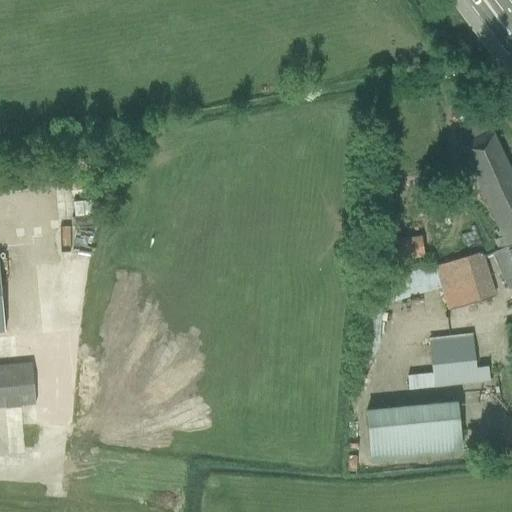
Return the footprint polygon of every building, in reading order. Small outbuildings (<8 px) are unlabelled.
[(473,141),(460,145),(475,179),(493,218),(502,236),(506,247),(491,253),(508,288),(511,286),(511,176),(491,132),(473,141)] [(97,189),(71,190),(72,222),(98,221),(97,189)] [(419,217),(443,210),(437,192),(413,199),(419,217)] [(419,225),(380,230),(384,262),(424,257),(419,225)] [(451,261),(435,266),(439,283),(442,282),(450,310),(464,305),(493,296),(480,252),(451,261)] [(436,374),(406,378),(408,390),(489,381),(487,369),(475,371),(473,362),(471,333),(450,336),(429,340),(436,374)] [(31,363),(0,365),(0,407),(35,404),(31,363)] [(371,454),(458,446),(454,402),(367,410),(371,454)]
